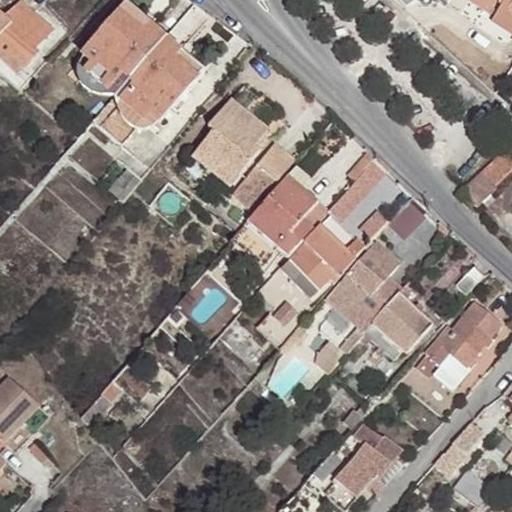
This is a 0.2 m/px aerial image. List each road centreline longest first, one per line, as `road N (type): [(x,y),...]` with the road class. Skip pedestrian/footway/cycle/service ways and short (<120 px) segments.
road 1 (residential): [(277,20),(511,269)]
road 2 (residential): [(511,355),(375,511)]
